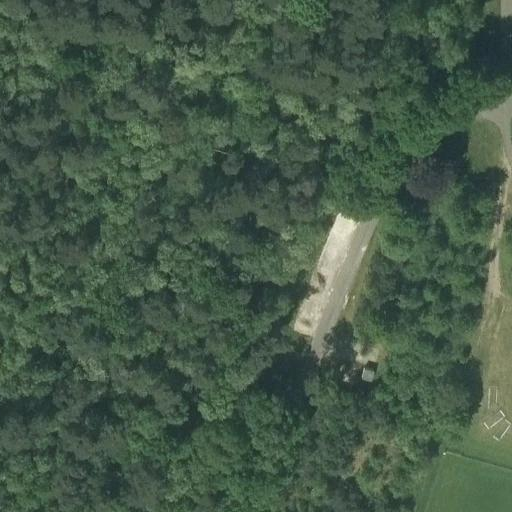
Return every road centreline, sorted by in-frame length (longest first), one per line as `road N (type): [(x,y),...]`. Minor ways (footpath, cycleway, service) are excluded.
road 1 (unclassified): [(252,511),(406,133),(433,113),(509,104)]
road 2 (track): [(511,150),(493,252),(497,299)]
